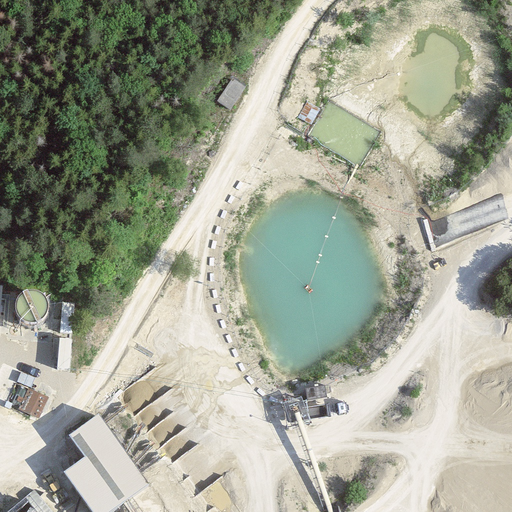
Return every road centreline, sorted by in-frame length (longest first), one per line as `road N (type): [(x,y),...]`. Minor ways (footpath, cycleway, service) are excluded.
road 1 (unclassified): [(322,0),(95,380)]
road 2 (unclassified): [(511,239),(457,270),(384,391),(345,410)]
